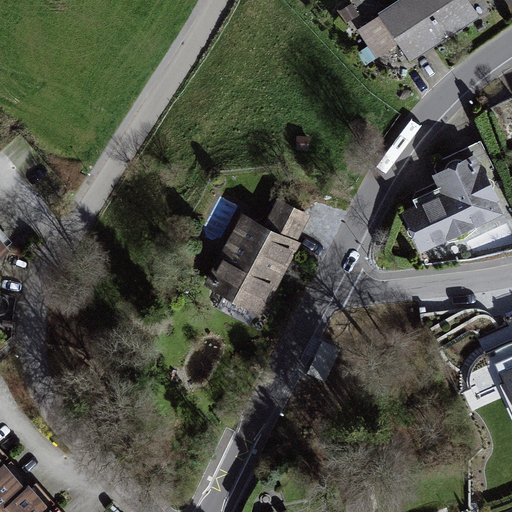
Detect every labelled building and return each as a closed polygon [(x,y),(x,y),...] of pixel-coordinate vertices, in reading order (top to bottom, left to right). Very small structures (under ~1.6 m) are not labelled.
[(478,0),(396,0),(386,7),(416,57),(487,14),(478,0)] [(359,15),(377,52),(401,41),(383,3),(359,15)] [(511,210),(484,150),(442,169),(452,189),(406,210),(425,253),(511,213),(511,210)] [(307,240),(247,209),(210,280),(270,311),(307,240)] [(0,254),(12,244),(0,229),(0,254)] [(511,326),(480,340),(511,419),(511,326)] [(0,447),(0,464),(8,457),(0,447)] [(8,457),(0,464),(0,507),(30,482),(8,457)] [(30,482),(0,507),(0,511),(47,511),(55,506),(32,480),(30,482)]
